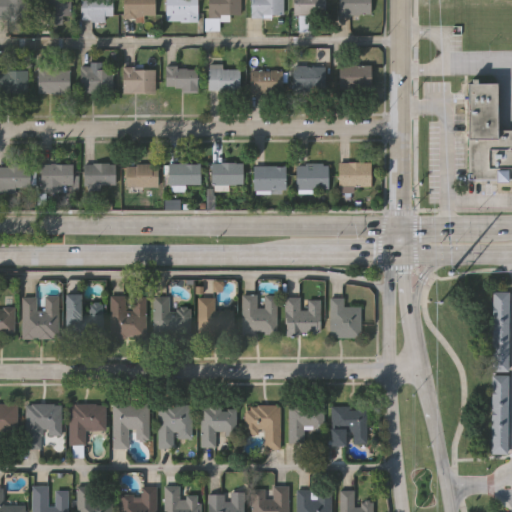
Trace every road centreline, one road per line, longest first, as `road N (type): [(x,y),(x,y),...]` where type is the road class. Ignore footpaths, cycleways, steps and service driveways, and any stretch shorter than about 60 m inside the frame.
road 1 (residential): [(0,371),(410,372)]
road 2 (residential): [(0,129),(399,126)]
road 3 (primary): [(313,224),(0,222)]
road 4 (primary): [(0,251),(284,253)]
road 5 (tertiary): [(450,511),(410,372),(397,254)]
road 6 (tertiary): [(397,254),(386,289),(387,373),(405,511)]
road 7 (tertiary): [(401,0),(398,224)]
